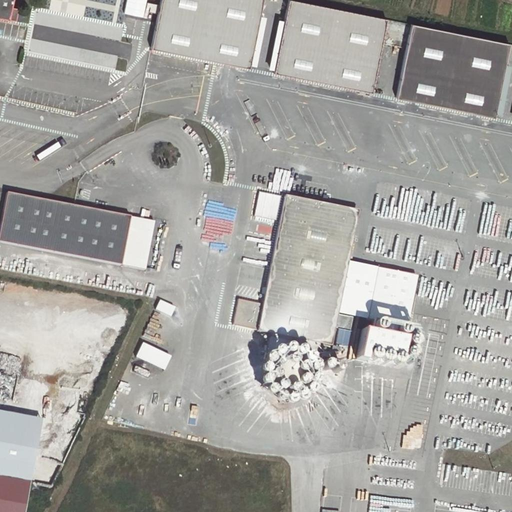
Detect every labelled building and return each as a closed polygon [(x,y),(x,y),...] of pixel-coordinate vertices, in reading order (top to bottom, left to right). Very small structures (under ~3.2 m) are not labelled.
[(0,0),(0,16),(11,19),(14,0),(0,0)] [(260,0),(159,0),(150,50),(247,68),(260,0)] [(384,19),(286,1),(272,73),(371,92),(384,19)] [(507,44),(408,26),(394,98),(493,116),(507,44)] [(129,215),(5,191),(0,215),(0,241),(120,265),(129,215)] [(325,355),(347,245),(310,237),(315,212),(278,205),(252,340),(263,343),(259,367),(308,376),(313,352),(325,355)] [(351,219),(315,212),(310,237),(347,245),(351,219)] [(159,301),(155,311),(171,318),(176,308),(159,301)] [(335,347),(348,349),(351,333),(338,331),(335,347)] [(135,359),(164,373),(171,358),(142,344),(135,359)] [(0,476),(26,481),(36,419),(0,412),(0,476)] [(0,476),(0,511),(21,511),(26,481),(0,476)]
